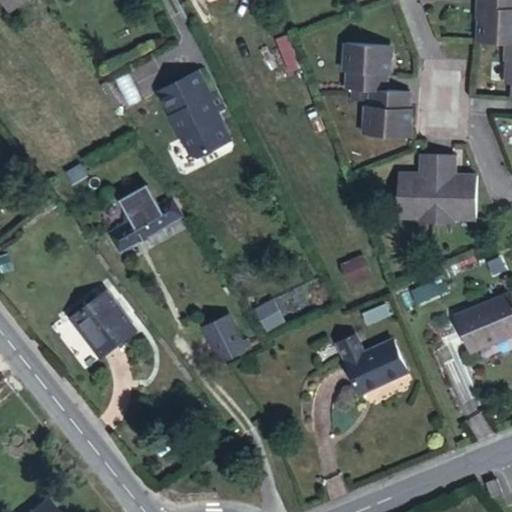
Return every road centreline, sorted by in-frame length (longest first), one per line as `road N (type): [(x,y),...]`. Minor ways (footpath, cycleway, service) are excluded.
road 1 (tertiary): [(0,331),(144,511)]
road 2 (residential): [(424,0),(511,201)]
road 3 (residential): [(373,511),(511,453)]
